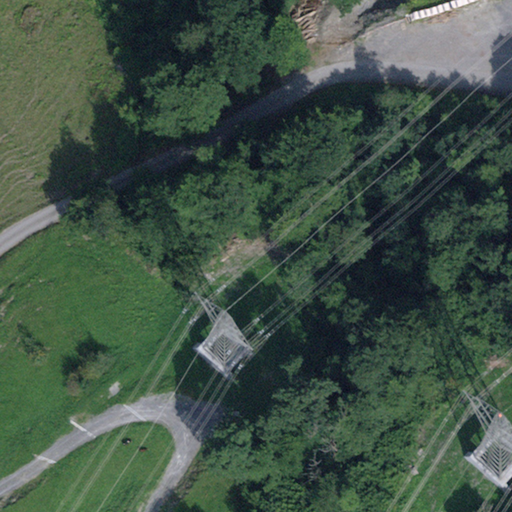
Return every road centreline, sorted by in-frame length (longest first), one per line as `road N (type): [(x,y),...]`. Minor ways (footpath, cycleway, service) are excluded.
road 1 (unclassified): [(511,92),(361,73),(317,81),(0,246)]
road 2 (track): [(0,490),(116,417),(166,411),(184,419),(189,433),(152,511)]
